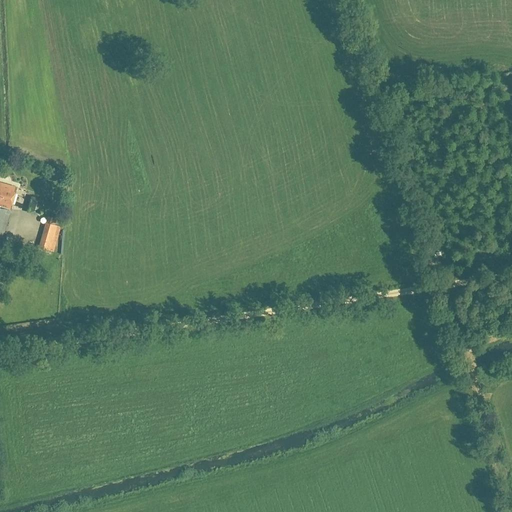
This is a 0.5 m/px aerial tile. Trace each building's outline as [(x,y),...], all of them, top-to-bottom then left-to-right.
[(66,171),(52,168),(49,179),(63,183),(66,171)] [(0,238),(2,239),(17,188),(0,182),(0,238)] [(26,211),(36,213),(39,199),(28,197),(26,211)] [(49,215),(47,222),(56,224),(58,218),(49,215)] [(54,251),(56,245),(40,241),(38,247),(54,251)]
